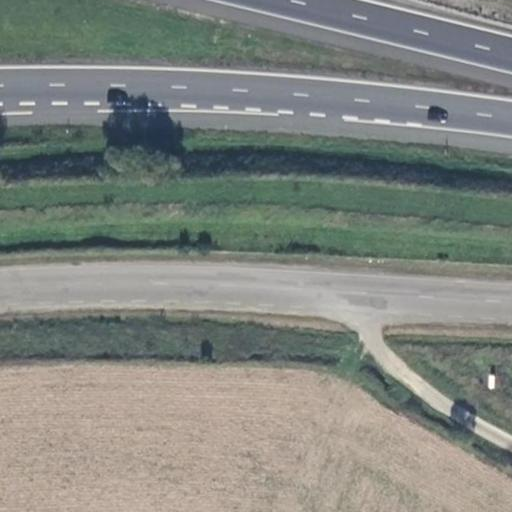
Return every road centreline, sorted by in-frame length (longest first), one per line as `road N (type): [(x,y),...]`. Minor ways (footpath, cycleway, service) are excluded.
road 1 (trunk): [(0,86),(349,99),(511,119)]
road 2 (unclassified): [(0,287),(128,282),(511,302)]
road 3 (trunk): [(279,0),(511,56)]
